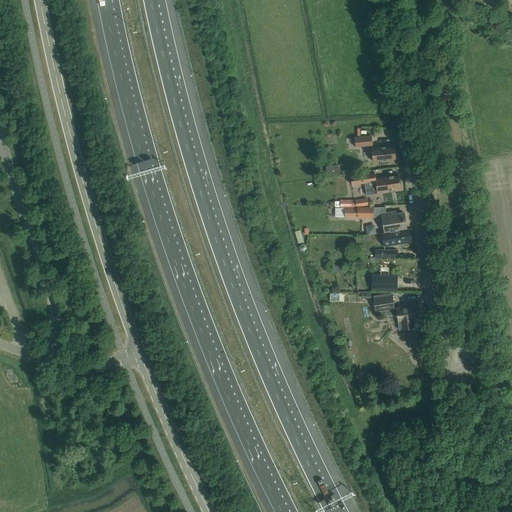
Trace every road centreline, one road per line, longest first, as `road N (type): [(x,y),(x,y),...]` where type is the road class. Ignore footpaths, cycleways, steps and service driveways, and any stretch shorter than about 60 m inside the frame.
road 1 (motorway): [(332,511),(229,277),(150,0)]
road 2 (motorway): [(107,0),(191,297),(286,511)]
road 3 (tertiary): [(139,354),(75,156),(39,0)]
road 4 (unclassified): [(440,341),(384,0)]
road 5 (unclassified): [(48,360),(54,308),(0,141)]
road 6 (tertiary): [(209,511),(139,354)]
